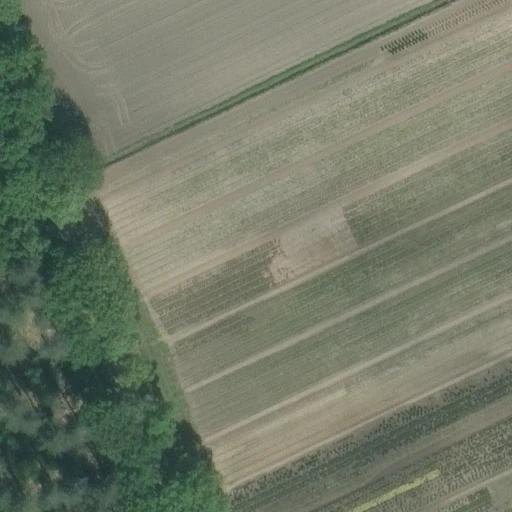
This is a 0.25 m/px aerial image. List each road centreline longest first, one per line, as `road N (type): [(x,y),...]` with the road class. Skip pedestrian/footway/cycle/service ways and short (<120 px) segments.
road 1 (track): [(194,511),(14,0)]
road 2 (unknown): [(34,189),(153,511)]
